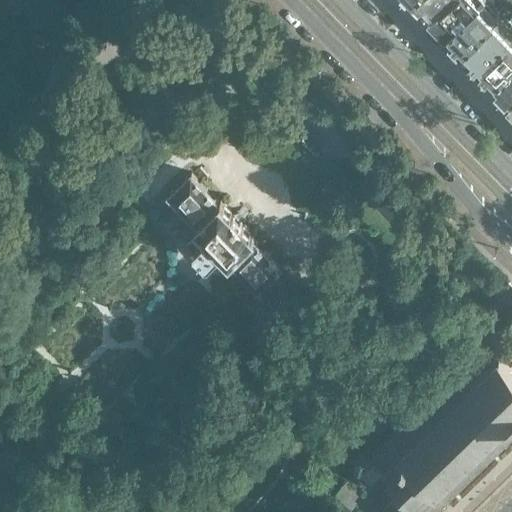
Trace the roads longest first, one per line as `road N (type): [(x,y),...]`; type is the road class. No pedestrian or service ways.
road 1 (secondary): [(290,0),(406,121),(511,250)]
road 2 (secondary): [(511,169),(346,0)]
